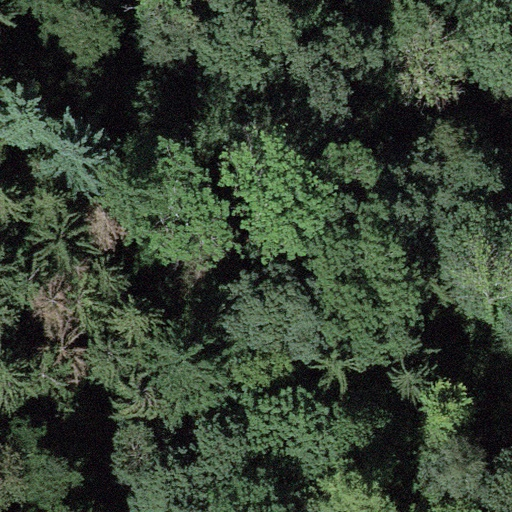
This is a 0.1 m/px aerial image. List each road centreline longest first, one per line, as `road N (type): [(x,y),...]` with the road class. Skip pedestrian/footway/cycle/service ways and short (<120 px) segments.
road 1 (track): [(511,442),(325,429),(147,441),(78,456)]
road 2 (track): [(0,427),(78,456),(89,511)]
